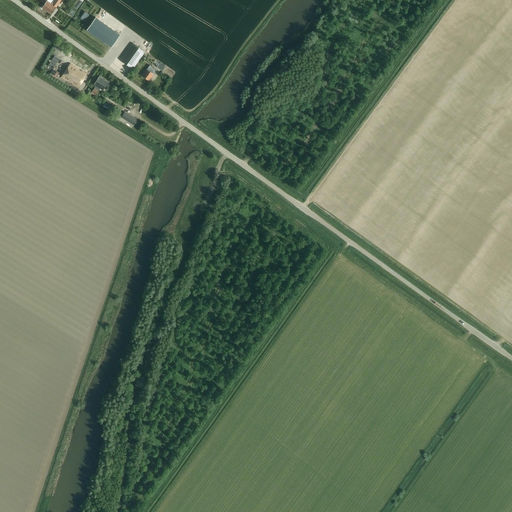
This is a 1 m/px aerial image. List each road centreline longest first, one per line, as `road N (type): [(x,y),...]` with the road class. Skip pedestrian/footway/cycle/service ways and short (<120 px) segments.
road 1 (unclassified): [(511,360),(15,0)]
road 2 (track): [(243,164),(251,159),(252,123),(311,99),(326,22),(361,0)]
